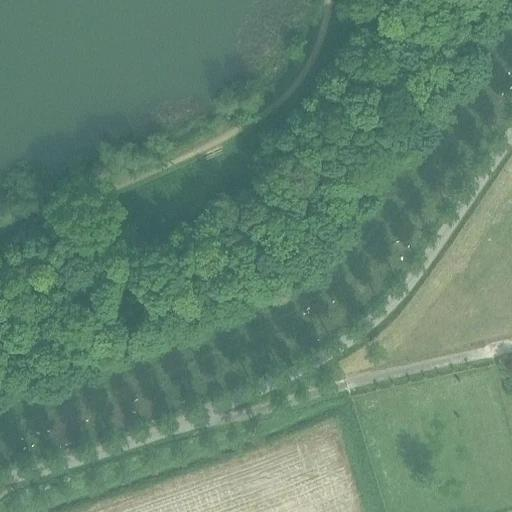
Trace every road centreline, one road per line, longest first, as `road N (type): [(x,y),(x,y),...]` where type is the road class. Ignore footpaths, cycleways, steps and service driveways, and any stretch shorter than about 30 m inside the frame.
road 1 (unclassified): [(0,477),(176,435),(311,371),(362,337),(434,261),(511,134)]
road 2 (track): [(0,292),(217,215),(297,206),(359,180),(384,152),(356,62),(358,32),(382,0)]
